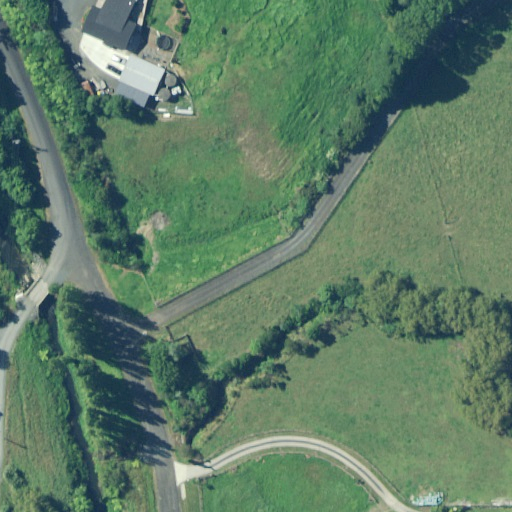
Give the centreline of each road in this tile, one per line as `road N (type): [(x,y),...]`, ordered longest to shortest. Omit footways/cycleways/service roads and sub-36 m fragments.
road 1 (unclassified): [(80,249),(137,373),(172,511)]
road 2 (unclassified): [(0,26),(80,249)]
road 3 (unclassified): [(0,370),(28,294),(80,249)]
